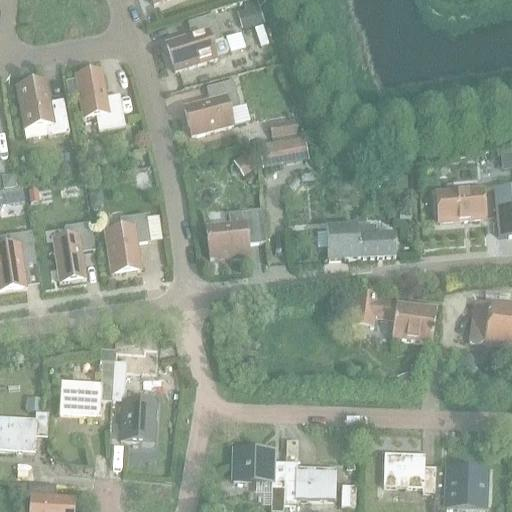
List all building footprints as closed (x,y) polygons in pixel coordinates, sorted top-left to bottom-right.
[(243,0),(247,11),(269,4),(267,0),(243,0)] [(271,10),(257,11),(258,34),(272,34),(271,10)] [(165,46),(174,75),(216,62),(216,61),(226,58),(229,52),(227,45),(222,42),(213,17),(187,25),(191,38),(165,46)] [(39,54),(40,43),(25,42),(25,53),(39,54)] [(119,98),(106,100),(101,74),(74,78),(82,122),(95,119),(98,134),(124,129),(119,98)] [(170,91),(185,88),(182,75),(167,79),(170,91)] [(182,110),(190,140),(233,129),(228,112),(239,109),(232,83),(205,90),(209,103),(182,110)] [(63,103),(50,105),(46,84),(15,89),(23,133),(45,128),(47,140),(69,136),(63,103)] [(269,127),(272,140),(296,135),(294,122),(269,127)] [(501,140),(484,144),(486,154),(504,150),(501,140)] [(259,149),(262,172),(283,169),(279,145),(259,149)] [(477,148),(461,151),(463,165),(479,161),(477,148)] [(2,178),(3,191),(16,190),(15,177),(2,178)] [(48,178),(35,188),(43,199),(57,189),(48,178)] [(511,191),(494,193),(498,241),(511,240),(511,191)] [(436,196),(438,226),(484,223),(482,193),(436,196)] [(232,262),(249,260),(248,248),(265,246),(262,213),(228,217),(229,227),(205,229),(209,262),(232,260),(232,262)] [(104,235),(110,278),(141,274),(137,247),(150,245),(145,217),(119,221),(120,232),(104,235)] [(24,221),(12,223),(13,235),(25,233),(24,221)] [(52,243),(59,286),(85,282),(81,255),(94,253),(90,226),(63,230),(65,241),(52,243)] [(326,236),(315,236),(316,252),(326,252),(327,264),(395,261),(394,236),(376,237),(375,229),(357,229),(325,230),(326,236)] [(0,250),(0,295),(26,291),(22,264),(35,262),(31,235),(4,239),(6,250),(0,250)] [(392,343),(432,349),(437,312),(398,307),(399,306),(378,303),(379,298),(357,295),(352,328),(374,331),(375,322),(394,325),(392,343)] [(470,346),(511,351),(511,309),(475,305),(470,346)] [(113,381),(111,405),(122,406),(120,445),(153,447),(155,407),(124,405),(126,374),(156,376),(158,350),(151,350),(143,349),(143,355),(122,353),(114,353),(113,381)] [(61,386),(59,418),(99,420),(100,404),(111,405),(113,381),(114,353),(100,352),(100,357),(99,365),(101,365),(100,380),(100,388),(61,386)] [(41,401),(27,401),(26,414),(40,415),(41,401)] [(35,440),(46,441),(48,417),(35,416),(35,423),(0,421),(0,453),(34,455),(35,440)] [(282,511),(283,493),(284,467),(273,467),(274,454),(234,453),(233,486),(271,487),(270,511),(282,511)] [(434,498),(435,473),(424,472),(424,461),(384,459),(383,491),(422,493),(422,498),(434,498)] [(283,493),(283,508),(295,508),(295,505),(335,506),(336,474),(296,472),(296,468),(284,467),(283,493)] [(435,473),(434,498),(433,511),(446,511),(446,510),(485,511),(487,480),(448,478),(448,474),(435,473)] [(70,511),(71,502),(53,501),(54,489),(27,487),(26,500),(31,500),(30,511),(70,511)] [(355,490),(341,490),(340,510),(354,511),(355,490)]
